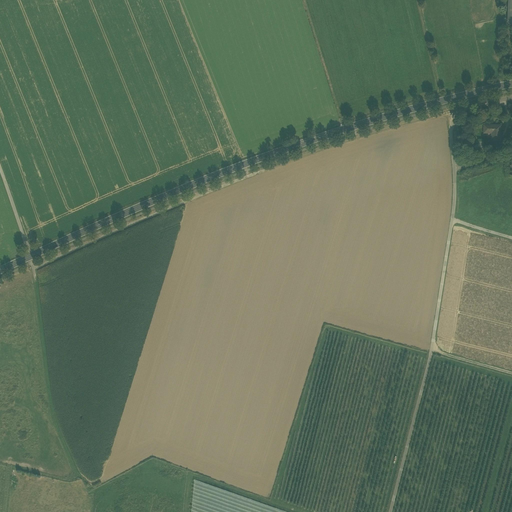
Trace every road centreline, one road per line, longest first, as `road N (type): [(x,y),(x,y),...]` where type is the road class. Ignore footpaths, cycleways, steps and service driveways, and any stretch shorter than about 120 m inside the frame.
road 1 (tertiary): [(511,84),(243,164),(30,256)]
road 2 (unclassified): [(390,511),(431,350),(454,199),(448,126),(464,108),(511,97)]
road 3 (track): [(30,256),(51,404),(79,483),(9,466),(5,511)]
